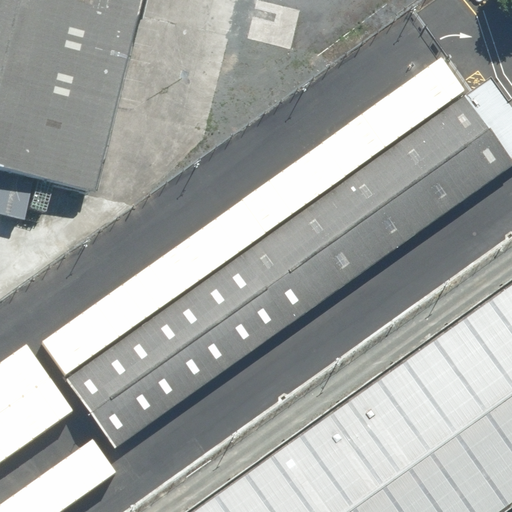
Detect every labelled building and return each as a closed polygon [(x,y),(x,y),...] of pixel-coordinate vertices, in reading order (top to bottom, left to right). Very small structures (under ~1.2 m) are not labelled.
[(0,0),(0,184),(85,206),(138,0),(0,0)] [(41,342),(65,374),(462,87),(439,54),(41,342)] [(63,385),(110,451),(511,163),(511,114),(488,81),(63,385)] [(511,278),(185,511),(503,511),(511,506),(511,278)] [(0,460),(72,409),(25,343),(0,361),(0,460)] [(90,444),(0,507),(0,511),(59,511),(113,475),(90,444)]
